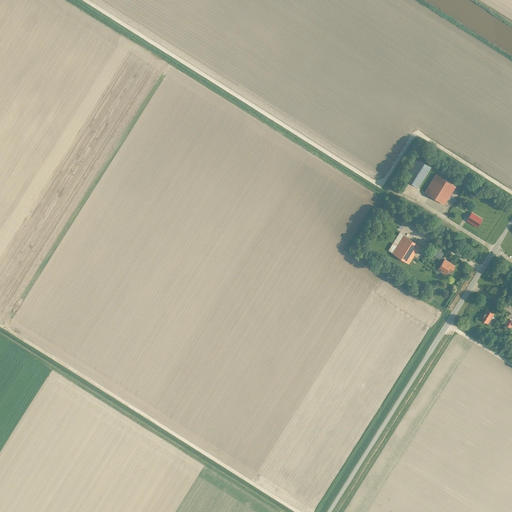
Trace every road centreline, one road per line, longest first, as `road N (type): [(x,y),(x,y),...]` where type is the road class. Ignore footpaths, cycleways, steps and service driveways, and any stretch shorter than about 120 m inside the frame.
road 1 (track): [(511,193),(417,133),(376,183),(84,0)]
road 2 (track): [(0,325),(298,511)]
road 3 (unclassified): [(332,511),(511,220)]
